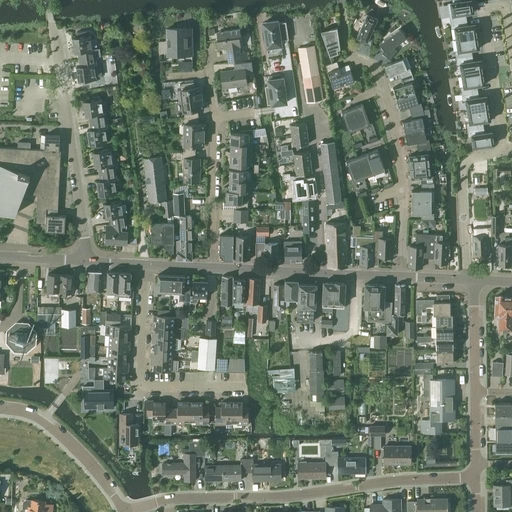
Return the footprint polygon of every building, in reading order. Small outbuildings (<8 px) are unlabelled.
[(447,4),(450,22),(466,19),(465,14),(473,13),(470,0),(461,1),(460,0),(452,0),(453,3),(447,4)] [(364,40),(363,44),(371,45),(373,33),(370,33),(377,19),(366,14),(356,37),(364,40)] [(450,22),(451,28),(454,28),(456,40),(477,36),(475,24),(467,25),(466,20),(450,22)] [(264,32),(262,32),(263,40),(265,40),(266,48),(281,46),(280,38),(287,37),(285,22),(277,23),(277,21),(262,23),(264,32)] [(340,49),(337,27),(336,27),(336,28),(322,33),(321,30),(320,31),(329,56),(338,53),(337,49),(339,49),(340,49)] [(166,29),(167,55),(187,55),(187,52),(192,52),(191,36),(187,36),(186,28),(166,29)] [(393,47),(406,38),(399,28),(379,43),(384,50),(381,53),(389,60),(397,50),(393,47)] [(227,63),(247,61),(246,53),(240,53),(239,47),(240,47),(239,38),(240,38),(239,29),(216,32),(217,40),(216,40),(217,50),(226,48),(227,63)] [(76,37),(72,38),(74,53),(77,52),(78,59),(95,57),(100,56),(99,49),(92,50),(90,35),(89,36),(88,31),(76,32),(76,37)] [(456,40),(458,51),(455,52),(456,58),(471,56),(471,50),(478,49),(477,36),(456,40)] [(314,45),(298,48),(303,75),(318,73),(314,45)] [(456,58),(457,64),(460,64),(462,75),(482,72),(480,60),(472,61),(471,56),(456,58)] [(95,57),(78,59),(79,66),(76,67),(78,82),(88,80),(88,83),(95,82),(95,79),(96,79),(94,65),(96,64),(95,57)] [(397,73),(400,79),(412,75),(409,68),(410,67),(406,57),(402,58),(384,66),(389,77),(397,73)] [(336,61),(325,65),(327,71),(338,67),(336,61)] [(220,72),(223,88),(246,85),(244,69),(249,68),(248,62),(233,64),(234,70),(220,72)] [(338,67),(327,71),(333,88),(354,81),(350,70),(340,73),(338,67)] [(462,75),(463,87),(461,87),(462,94),(477,91),(476,86),(484,84),(482,72),(462,75)] [(318,73),(303,75),(307,103),(323,100),(318,73)] [(269,79),(267,80),(271,105),(286,103),(285,95),(289,94),(287,85),(284,85),(282,77),(281,78),(281,74),(268,76),(269,79)] [(402,85),(393,87),(396,99),(415,93),(411,82),(414,82),(413,80),(416,79),(415,75),(412,76),(412,75),(400,79),(402,85)] [(177,90),(179,101),(201,98),(200,87),(194,88),(193,82),(179,84),(180,90),(177,90)] [(163,90),(161,90),(163,99),(164,99),(171,98),(170,89),(163,90)] [(477,91),(462,94),(463,100),(465,100),(467,111),(488,108),(486,96),(478,97),(477,91)] [(408,107),(410,113),(423,110),(421,102),(418,103),(415,93),(396,99),(399,110),(408,107)] [(88,115),(89,122),(106,120),(105,112),(103,113),(101,98),(99,98),(99,96),(92,97),(92,100),(83,101),(85,116),(88,115)] [(183,111),(184,117),(198,117),(197,109),(203,109),(201,98),(179,101),(182,101),(183,111)] [(362,104),(352,107),(359,128),(370,124),(362,104)] [(342,113),(340,114),(344,119),(348,132),(359,128),(352,107),(341,111),(342,113)] [(466,123),(467,130),(483,127),(482,122),(490,120),(488,108),(467,111),(469,123),(466,123)] [(411,119),(402,121),(404,132),(424,129),(422,118),(424,117),(423,110),(410,113),(411,119)] [(183,123),(183,134),(203,135),(204,124),(198,124),(198,117),(184,117),(184,123),(183,123)] [(106,120),(89,122),(90,129),(87,130),(89,144),(107,142),(105,128),(107,127),(106,120)] [(290,125),(292,135),(307,133),(306,123),(290,125)] [(483,127),(467,130),(468,136),(471,136),(473,148),(477,147),(477,148),(484,147),(483,146),(494,144),(492,132),(484,133),(483,127)] [(230,133),(230,144),(252,145),(252,136),(266,135),(265,128),(261,129),(260,129),(255,129),(252,130),(240,131),(240,133),(230,133)] [(416,142),(417,148),(430,146),(428,139),(426,139),(424,129),(404,132),(407,144),(416,142)] [(307,133),(292,135),(293,146),(308,144),(307,133)] [(183,151),(183,152),(195,152),(195,146),(203,146),(203,135),(183,134),(183,145),(183,151)] [(45,231),(56,231),(56,230),(57,230),(64,230),(64,231),(64,232),(66,216),(58,215),(61,150),(60,150),(60,135),(45,135),(45,149),(31,148),(31,142),(19,141),(18,148),(0,146),(0,213),(15,214),(25,186),(37,191),(36,222),(45,223),(45,231)] [(334,142),(320,143),(322,161),(336,159),(334,142)] [(225,155),(230,155),(252,156),(252,145),(230,144),(230,151),(228,151),(228,150),(225,150),(225,155)] [(408,155),(409,167),(429,165),(428,154),(431,154),(430,146),(417,148),(418,154),(408,155)] [(98,167),(98,173),(115,171),(114,163),(112,164),(110,149),(92,152),(94,168),(98,167)] [(377,149),(367,153),(374,174),(384,170),(377,149)] [(181,158),(181,159),(184,159),(183,181),(199,182),(199,159),(195,159),(195,152),(183,152),(183,151),(181,151),(181,158)] [(294,154),(295,164),(311,162),(309,152),(294,154)] [(367,153),(356,157),(364,177),(374,174),(367,153)] [(252,156),(230,155),(229,166),(251,167),(252,156)] [(144,158),(149,202),(162,201),(164,217),(173,216),(172,200),(167,200),(162,156),(144,158)] [(346,162),(345,164),(349,168),(348,168),(353,181),(364,177),(356,157),(346,160),(346,162)] [(336,159),(322,161),(324,178),(338,176),(336,159)] [(311,162),(295,164),(297,175),(312,173),(311,162)] [(420,178),(421,184),(434,183),(433,176),(430,176),(429,165),(409,167),(411,179),(420,178)] [(229,169),(229,180),(251,181),(251,170),(229,169)] [(115,171),(98,173),(100,180),(96,181),(98,196),(116,193),(114,178),(117,178),(115,171)] [(338,176),(324,178),(326,194),(340,193),(338,176)] [(302,178),(295,178),(296,183),(298,196),(305,195),(305,196),(315,194),(313,180),(303,182),(302,178)] [(224,187),(224,191),(226,191),(248,192),(248,193),(251,193),(251,181),(229,180),(229,188),(227,188),(227,187),(224,187)] [(434,183),(421,184),(421,190),(411,190),(411,202),(435,202),(435,190),(434,190),(434,183)] [(183,186),(173,187),(174,215),(176,215),(176,228),(191,229),(191,215),(184,216),(183,197),(188,197),(187,186),(183,186)] [(223,202),(223,208),(235,208),(237,208),(248,209),(248,193),(248,192),(226,191),(226,203),(223,202)] [(340,193),(326,194),(327,203),(331,202),(341,201),(340,193)] [(303,200),(304,233),(315,232),(313,200),(303,200)] [(106,224),(105,225),(119,226),(127,225),(125,215),(123,215),(121,201),(103,203),(105,218),(109,217),(110,225),(106,224)] [(431,202),(411,202),(411,214),(421,214),(421,220),(433,220),(433,213),(431,213),(431,202)] [(233,222),(234,209),(221,208),(221,221),(233,222)] [(234,209),(233,222),(247,222),(247,209),(234,209)] [(167,223),(151,223),(151,243),(165,242),(165,253),(173,253),(173,223),(173,216),(167,217),(167,223)] [(326,223),(327,265),(327,267),(338,267),(346,267),(346,252),(345,223),(326,223)] [(119,226),(105,225),(105,234),(102,234),(102,240),(105,241),(105,242),(127,244),(128,230),(126,230),(126,226),(127,225),(119,226)] [(268,227),(256,227),(256,235),(256,236),(264,236),(268,236),(268,227)] [(490,227),(473,228),(473,236),(472,236),(473,257),(487,256),(487,236),(491,236),(490,227)] [(191,229),(176,228),(176,240),(191,241),(191,229)] [(373,230),(373,235),(372,255),(373,255),(378,256),(378,257),(390,258),(391,238),(382,238),(383,230),(373,230)] [(410,245),(409,267),(421,268),(421,258),(427,258),(428,234),(428,230),(422,230),(422,233),(416,233),(415,246),(410,245)] [(442,234),(428,234),(427,258),(434,258),(434,263),(446,263),(447,253),(449,253),(450,248),(447,248),(447,242),(441,241),(442,234)] [(219,251),(219,260),(232,260),(232,259),(233,235),(219,235),(219,251)] [(250,236),(235,235),(234,259),(237,259),(238,260),(239,260),(240,260),(242,259),(249,259),(250,236)] [(355,253),(355,256),(360,257),(360,265),(372,266),(373,255),(372,255),(373,235),(364,235),(364,237),(355,237),(355,253)] [(498,265),(511,265),(511,248),(511,247),(511,237),(506,237),(506,244),(499,244),(498,265)] [(191,241),(176,240),(176,260),(177,260),(183,260),(185,260),(192,260),(192,259),(191,259),(191,241)] [(292,241),(283,241),(284,255),(284,261),(293,261),(292,241)] [(301,241),(292,241),(293,261),(302,260),(301,241)] [(264,243),(256,243),(256,259),(269,259),(270,261),(274,261),(276,260),(276,259),(277,259),(277,243),(264,243)] [(89,272),(88,292),(100,292),(101,271),(100,271),(96,271),(94,271),(90,270),(89,270),(89,271),(89,272)] [(118,296),(119,272),(107,272),(106,294),(114,295),(113,296),(118,296)] [(119,272),(118,296),(132,297),(133,289),(130,288),(131,273),(119,272)] [(48,273),(46,290),(52,291),(59,291),(60,274),(48,273)] [(60,274),(59,291),(72,292),(73,275),(60,274)] [(158,274),(157,287),(154,286),(153,295),(161,295),(161,291),(170,292),(171,275),(158,274)] [(171,275),(170,292),(179,292),(179,301),(189,301),(190,286),(184,286),(184,276),(171,275)] [(222,276),(221,304),(232,304),(232,302),(233,277),(233,276),(232,276),(222,276)] [(233,277),(232,302),(244,303),(244,294),(245,280),(245,279),(233,279),(233,277)] [(247,278),(246,302),(258,302),(259,279),(247,278)] [(284,281),(284,283),(284,285),(284,299),(286,299),(296,300),(296,308),(297,308),(297,320),(313,321),(313,308),(315,308),(316,288),(316,284),(298,284),(298,282),(298,281),(298,280),(297,280),(286,280),(284,280),(284,281)] [(192,281),(192,296),(207,297),(207,281),(192,281)] [(323,288),(322,307),(333,307),(334,282),(323,282),(323,288)] [(344,308),(345,283),(334,282),(333,307),(344,308)] [(284,284),(273,284),(273,308),(277,308),(284,309),(284,284)] [(364,284),(363,308),(367,308),(367,321),(390,322),(391,309),(383,309),(384,285),(364,284)] [(386,334),(397,334),(397,325),(402,325),(402,315),(404,315),(405,285),(395,284),(394,315),(392,315),(392,324),(387,324),(386,334)] [(433,307),(433,315),(452,314),(449,314),(449,302),(450,302),(450,301),(449,301),(449,294),(436,295),(437,302),(433,302),(433,299),(416,300),(416,315),(419,315),(419,314),(422,314),(422,308),(425,308),(425,307),(433,307)] [(499,330),(505,330),(507,297),(504,297),(500,294),(495,296),(495,316),(499,316),(499,330)] [(257,321),(265,321),(266,305),(259,305),(257,321)] [(38,306),(37,306),(37,321),(39,321),(39,328),(40,328),(46,328),(46,335),(54,335),(54,321),(61,321),(61,307),(38,306)] [(61,309),(62,327),(75,326),(75,309),(61,309)] [(105,324),(110,324),(119,325),(120,315),(106,314),(105,324)] [(436,315),(436,326),(452,326),(452,315),(452,314),(433,315),(436,315)] [(155,319),(155,326),(173,327),(173,316),(169,316),(157,315),(153,315),(153,319),(155,319)] [(205,333),(214,334),(215,320),(206,320),(205,333)] [(405,321),(406,337),(414,337),(413,321),(405,321)] [(83,329),(80,329),(80,357),(88,357),(88,356),(88,345),(88,334),(88,324),(83,324),(83,329)] [(105,324),(104,335),(109,335),(127,336),(127,329),(130,330),(130,325),(119,325),(110,324),(105,324)] [(152,333),(152,337),(172,338),(173,327),(155,326),(154,333),(152,333)] [(436,326),(436,338),(452,338),(452,326),(436,326)] [(14,329),(13,344),(28,345),(28,342),(33,343),(34,333),(29,333),(29,330),(14,329)] [(109,335),(108,346),(129,347),(129,343),(127,343),(127,336),(109,335)] [(374,342),(374,347),(386,347),(386,335),(381,335),(374,335),(374,342)] [(152,337),(151,341),(154,341),(153,348),(171,349),(178,349),(178,338),(172,338),(152,337)] [(197,367),(214,368),(215,358),(216,338),(199,337),(197,367)] [(436,338),(436,351),(453,350),(452,338),(436,338)] [(331,344),(305,344),(305,381),(331,381),(331,344)] [(108,346),(108,357),(126,358),(126,356),(126,351),(128,351),(129,347),(108,346)] [(150,356),(150,358),(169,359),(171,359),(171,349),(153,348),(153,355),(151,354),(150,356)] [(260,355),(247,355),(247,376),(260,376),(260,362),(266,362),(266,349),(260,349),(260,355)] [(453,350),(436,351),(436,356),(436,363),(453,362),(453,356),(453,350)] [(108,357),(107,368),(127,369),(128,365),(125,365),(126,358),(108,357)] [(150,358),(150,362),(152,362),(152,370),(176,371),(176,360),(169,359),(150,358)] [(492,375),(502,376),(503,362),(493,361),(492,375)] [(103,367),(102,378),(106,379),(124,380),(125,373),(127,373),(127,369),(107,368),(103,367)] [(422,374),(423,396),(453,396),(453,379),(432,380),(432,379),(430,379),(430,374),(422,374)] [(82,396),(82,397),(84,397),(84,408),(97,408),(103,407),(103,408),(104,408),(113,408),(113,389),(104,389),(103,379),(94,379),(94,385),(93,385),(93,386),(82,386),(82,396)] [(453,396),(423,396),(423,397),(430,396),(430,420),(421,420),(421,433),(441,432),(440,420),(445,420),(452,419),(454,419),(453,396)] [(267,398),(254,398),(254,419),(267,419),(267,425),(273,425),(273,412),(267,412),(267,398)] [(280,412),(275,412),(275,425),(281,425),(281,419),(293,419),(293,398),(280,398),(280,412)] [(306,398),(293,398),(293,419),(305,419),(305,425),(312,425),(312,412),(306,412),(306,398)] [(317,412),(312,412),(312,425),(318,425),(318,419),(330,419),(330,398),(317,398),(317,412)] [(343,398),(330,398),(330,419),(342,419),(342,425),(349,425),(349,412),(343,412),(343,398)] [(153,400),(146,400),(146,413),(146,415),(147,415),(152,415),(152,423),(153,423),(153,422),(158,422),(158,423),(164,423),(164,435),(171,435),(171,423),(171,410),(171,408),(165,408),(165,402),(153,402),(153,400)] [(177,408),(171,408),(171,410),(171,423),(184,423),(184,422),(189,422),(189,402),(177,402),(177,408)] [(202,402),(189,402),(189,422),(195,422),(195,424),(208,424),(208,408),(202,408),(202,402)] [(231,427),(231,424),(231,402),(220,402),(220,410),(214,410),(214,424),(226,424),(225,427),(231,427)] [(242,402),(231,402),(231,424),(247,424),(247,410),(242,410),(242,402)] [(511,403),(495,403),(495,415),(511,415),(511,403)] [(137,423),(131,423),(131,413),(119,413),(119,443),(137,443),(137,423)] [(511,415),(495,415),(495,428),(511,427),(511,415)] [(370,426),(359,426),(359,434),(370,434),(370,435),(373,435),(374,435),(374,449),(380,449),(380,435),(384,435),(384,434),(384,426),(370,426)] [(511,427),(495,428),(495,439),(511,439),(511,427)] [(266,439),(257,439),(257,449),(266,449),(266,439)] [(511,439),(495,439),(495,452),(511,451),(511,439)] [(184,463),(162,463),(162,473),(184,473),(184,481),(195,481),(194,455),(198,455),(204,455),(204,441),(197,441),(188,442),(189,449),(182,449),(182,453),(184,453),(184,463)] [(384,445),(384,463),(410,463),(410,445),(384,445)] [(332,465),(331,451),(325,451),(325,462),(297,462),(298,478),(326,477),(325,465),(332,465)] [(338,451),(331,451),(332,465),(338,465),(338,473),(365,473),(365,457),(338,457),(338,451)] [(246,472),(246,458),(240,458),(240,464),(204,465),(204,481),(240,480),(240,472),(246,472)] [(252,458),(246,458),(246,472),(253,472),(253,480),(280,479),(280,464),(253,464),(252,458)] [(509,485),(494,486),(494,505),(510,505),(510,501),(511,501),(511,480),(509,480),(509,485)] [(417,502),(413,502),(413,511),(447,511),(447,498),(417,498),(417,502)] [(23,502),(23,506),(25,509),(24,511),(52,511),(53,504),(45,504),(45,501),(32,499),(32,500),(26,499),(23,502)] [(400,511),(400,499),(382,499),(382,505),(370,505),(370,511),(400,511)]
